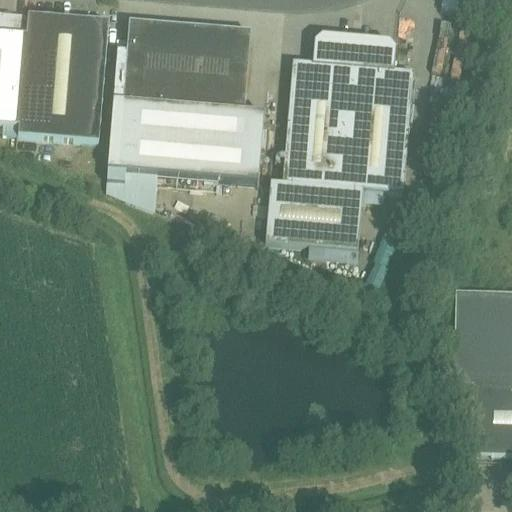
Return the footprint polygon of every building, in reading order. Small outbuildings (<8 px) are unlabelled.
[(0,130),(2,130),(1,138),(17,140),(17,141),(19,142),(29,20),(0,17),(0,130)] [(99,148),(109,27),(29,20),(19,142),(99,148)] [(129,28),(126,60),(116,59),(106,177),(257,189),(263,120),(244,118),(251,38),(129,28)] [(292,68),(282,189),(270,188),(265,250),(358,258),(363,196),(404,200),(414,78),(394,77),(396,54),(389,47),(322,41),(314,47),(312,70),(292,68)] [(511,299),(455,298),(452,390),(473,391),(471,461),(511,461),(511,299)]
